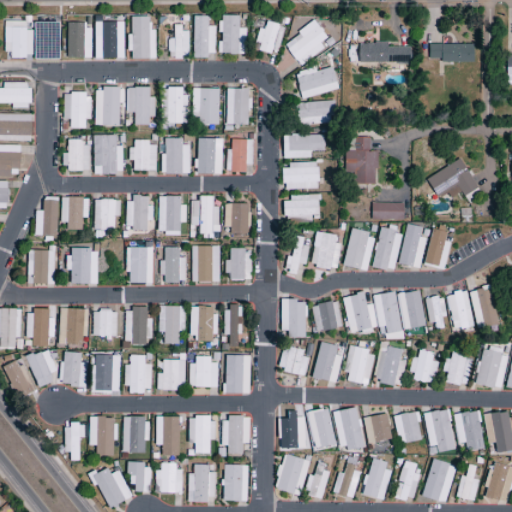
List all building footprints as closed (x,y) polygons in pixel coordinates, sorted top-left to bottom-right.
[(244,55),(244,29),(237,29),(238,16),(218,16),(218,54),(244,55)] [(128,60),(154,59),(154,30),(148,30),(148,17),(129,18),(130,35),(128,35),(128,60)] [(207,17),(192,17),(191,57),(213,57),(213,27),(206,27),(207,17)] [(3,53),(9,52),(9,60),(31,59),(31,31),(24,31),(24,22),(3,22),(3,53)] [(122,22),(93,23),(93,59),(122,59),(122,22)] [(282,45),(298,67),(323,49),(319,44),(326,39),(313,22),(282,45)] [(33,60),(58,61),(58,23),(33,23),(33,60)] [(89,23),(65,23),(66,59),(89,58),(89,23)] [(282,27),(264,23),(263,30),(257,29),(253,50),(276,54),(282,27)] [(187,32),(180,31),(180,26),(173,26),(172,39),(167,39),(167,58),(187,58),(187,32)] [(358,64),(410,63),(409,48),(386,48),(386,43),(357,44),(358,64)] [(472,62),(472,44),(427,45),(428,59),(439,59),(439,63),(472,62)] [(293,74),(298,99),(336,91),(331,67),(293,74)] [(28,83),(1,83),(2,89),(0,89),(0,104),(10,104),(10,108),(28,108),(28,83)] [(118,89),(94,88),(93,126),(117,126),(118,89)] [(148,88),(125,88),(125,113),(133,113),(133,126),(148,126),(148,117),(153,117),(153,98),(148,98),(148,88)] [(185,125),(185,96),(181,96),(181,89),(160,88),(160,124),(185,125)] [(217,89),(193,89),(192,125),(216,126),(217,89)] [(225,125),(247,125),(247,89),(225,89),(225,125)] [(61,120),(69,120),(68,129),(83,129),(84,120),(88,120),(88,94),(62,93),(61,120)] [(296,125),(334,124),(333,102),(295,103),(296,125)] [(0,141),(29,142),(30,115),(0,114),(0,141)] [(322,135),(281,136),(282,159),(309,159),(308,152),(322,151),(322,135)] [(114,136),(91,136),(92,174),(121,174),(121,147),(114,147),(114,136)] [(374,185),(375,152),(369,152),(369,138),(353,138),(353,152),(343,152),(343,169),(353,170),(353,184),(374,185)] [(180,139),(163,139),(163,156),(160,156),(160,175),(188,174),(187,146),(181,146),(180,139)] [(220,175),(221,139),(196,139),(195,174),(220,175)] [(66,141),(66,154),(61,154),(62,172),(88,171),(87,146),(81,146),(81,140),(66,141)] [(251,165),(251,140),(230,140),(230,150),(225,150),(225,173),(244,173),(244,166),(251,165)] [(127,148),(127,161),(132,161),(132,171),(153,172),(154,143),(132,142),(132,148),(127,148)] [(462,197),(476,188),(458,159),(425,180),(437,199),(446,193),(450,199),(460,193),(462,197)] [(316,164),(281,165),(282,190),(316,189),(316,164)] [(145,231),(146,221),(151,221),(151,206),(146,206),(146,197),(126,196),(126,230),(145,231)] [(211,197),(196,197),(196,201),(188,202),(189,227),(198,226),(198,234),(218,233),(217,207),(212,207),(211,197)] [(318,215),(317,197),(281,197),(281,219),(310,219),(310,215),(318,215)] [(81,231),(80,218),(86,218),(86,198),(59,198),(60,223),(66,223),(66,231),(81,231)] [(113,231),(113,217),(118,217),(119,201),(93,200),(92,231),(113,231)] [(56,202),(41,201),(41,211),(34,211),(33,237),(56,237),(56,202)] [(401,221),(401,204),(370,203),(369,220),(401,221)] [(223,204),(223,228),(229,228),(229,235),(246,236),(247,205),(223,204)] [(419,268),(422,238),(418,238),(419,227),(402,225),(398,266),(419,268)] [(391,272),(400,233),(378,229),(370,267),(391,272)] [(443,269),(448,243),(443,242),(445,232),(429,229),(423,266),(443,269)] [(349,230),(341,266),(364,272),(373,236),(349,230)] [(334,244),(335,235),(313,233),(310,268),(336,270),(338,245),(334,244)] [(302,238),(293,237),(291,258),(285,257),(283,274),(295,276),(296,265),(305,266),(307,247),(301,246),(302,238)] [(217,247),(190,247),(190,283),(217,282),(217,247)] [(150,248),(127,248),(127,284),(150,284),(150,248)] [(160,283),(183,283),(182,258),(177,258),(177,248),(162,248),(163,262),(159,262),(160,283)] [(68,284),(95,285),(96,250),(69,250),(69,256),(65,256),(64,270),(68,270),(68,284)] [(53,252),(26,251),(26,285),(52,285),(53,252)] [(228,251),(228,261),(225,261),(225,280),(249,280),(249,251),(228,251)] [(476,330),(497,325),(489,287),(468,292),(476,330)] [(401,331),(424,326),(417,291),(395,295),(401,331)] [(464,291),(444,296),(452,331),(472,326),(464,291)] [(340,298),(349,334),(376,327),(371,304),(365,306),(362,293),(340,298)] [(385,341),(399,339),(395,293),(372,295),(375,330),(384,329),(385,341)] [(425,300),(430,331),(442,329),(440,318),(444,318),(441,297),(425,300)] [(304,338),(303,301),(280,301),(281,338),(304,338)] [(336,302),(310,306),(314,332),(340,328),(336,302)] [(177,345),(177,331),(182,331),(182,307),(157,307),(157,333),(162,333),(162,344),(177,345)] [(213,342),(214,308),(188,307),(188,336),(196,336),(196,342),(213,342)] [(221,308),(222,336),(227,336),(227,347),(239,347),(238,307),(221,308)] [(19,310),(0,309),(0,348),(14,349),(14,339),(18,339),(19,310)] [(57,345),(81,345),(82,322),(86,322),(86,310),(58,309),(57,345)] [(125,345),(148,345),(148,319),(145,319),(145,309),(125,309),(125,345)] [(47,311),(25,311),(24,339),(30,339),(30,347),(46,348),(46,338),(52,338),(52,319),(47,318),(47,311)] [(91,312),(91,338),(114,337),(114,312),(91,312)] [(336,347),(318,343),(310,378),(334,384),(340,357),(333,356),(336,347)] [(398,361),(400,350),(381,346),(374,382),(399,387),(403,363),(398,361)] [(301,357),(302,351),(281,347),(276,371),(303,376),(307,359),(301,357)] [(36,388),(50,383),(47,375),(55,372),(50,359),(51,358),(48,349),(24,358),(36,388)] [(345,382),(367,385),(371,352),(346,349),(343,373),(346,374),(345,382)] [(498,390),(506,356),(481,350),(473,384),(498,390)] [(432,354),(417,351),(416,359),(412,358),(408,379),(432,384),(436,363),(430,361),(432,354)] [(441,373),(445,373),(444,384),(464,386),(468,354),(450,352),(449,360),(443,359),(441,373)] [(79,363),(79,353),(60,353),(58,386),(84,387),(85,364),(79,363)] [(93,356),(92,391),(117,392),(118,357),(93,356)] [(125,366),(124,393),(149,393),(149,365),(143,365),(143,356),(128,356),(127,366),(125,366)] [(248,357),(223,356),(223,394),(248,394),(248,357)] [(215,363),(209,364),(208,357),(193,357),(193,364),(187,365),(187,388),(215,387),(215,363)] [(21,361),(2,368),(13,398),(33,391),(21,361)] [(183,361),(161,361),(161,374),(156,374),(155,390),(182,391),(183,361)] [(338,451),(362,446),(354,408),(330,413),(338,451)] [(334,445),(325,409),(305,414),(313,450),(334,445)] [(429,455),(454,450),(446,410),(421,415),(429,455)] [(294,411),(286,412),(286,419),(278,419),(278,450),(303,449),(302,418),(294,418),(294,411)] [(451,416),(456,445),(463,444),(464,452),(483,449),(476,411),(451,416)] [(511,448),(506,412),(481,416),(486,446),(492,445),(494,454),(511,451),(511,448)] [(396,443),(418,442),(417,414),(394,415),(396,443)] [(365,443),(389,441),(386,415),(362,418),(365,443)] [(87,418),(88,446),(94,446),(94,457),(112,457),(111,441),(114,441),(114,417),(87,418)] [(121,417),(121,453),(143,454),(143,442),(146,442),(146,418),(121,417)] [(178,418),(154,418),(154,446),(160,446),(160,456),(177,457),(178,418)] [(207,454),(207,440),(212,440),(212,418),(187,418),(187,442),(193,442),(193,454),(207,454)] [(247,444),(247,419),(220,418),(220,446),(226,446),(225,455),(240,455),(241,444),(247,444)] [(61,426),(62,453),(68,453),(69,461),(78,461),(77,438),(83,438),(82,425),(61,426)] [(308,462),(281,455),(272,489),(299,496),(308,462)] [(388,471),(383,470),(385,463),(368,459),(360,497),(382,501),(388,471)] [(443,504),(454,467),(431,460),(419,497),(443,504)] [(415,465),(401,462),(397,483),(396,482),(393,498),(412,501),(417,475),(413,474),(415,465)] [(327,465),(315,463),(313,477),(308,476),(304,497),(320,500),(327,465)] [(481,497),(504,503),(511,475),(511,468),(491,463),(481,497)] [(126,464),(126,485),(133,485),(133,493),(148,493),(149,464),(126,464)] [(206,466),(192,465),(192,474),(187,474),(186,503),(206,503),(206,497),(213,498),(214,473),(206,473),(206,466)] [(342,474),(337,473),(331,493),(351,499),(359,470),(344,465),(342,474)] [(475,467),(467,465),(464,478),(459,476),(454,498),(472,502),(477,481),(472,479),(475,467)] [(180,493),(180,466),(158,466),(158,471),(153,471),(153,493),(180,493)] [(245,502),(245,466),(221,466),(220,502),(245,502)] [(117,471),(109,475),(105,467),(89,475),(105,510),(130,498),(117,471)]
